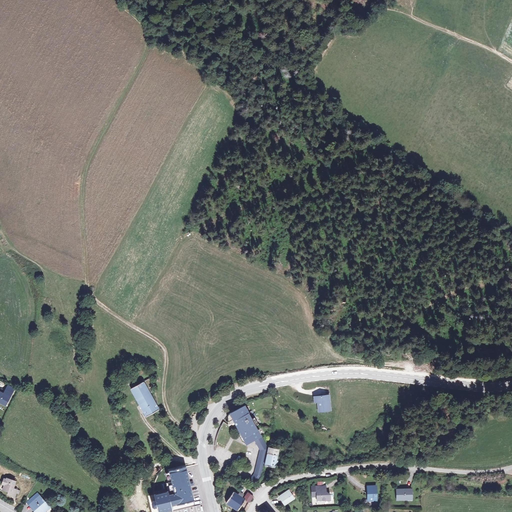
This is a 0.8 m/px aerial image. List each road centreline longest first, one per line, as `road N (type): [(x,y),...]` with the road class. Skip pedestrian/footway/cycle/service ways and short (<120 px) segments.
road 1 (unclassified): [(258,495),(291,477),(354,466),(511,466)]
road 2 (secondary): [(266,384),(366,373),(474,386)]
road 3 (secondary): [(266,384),(231,396),(206,425),(201,448),(214,511)]
